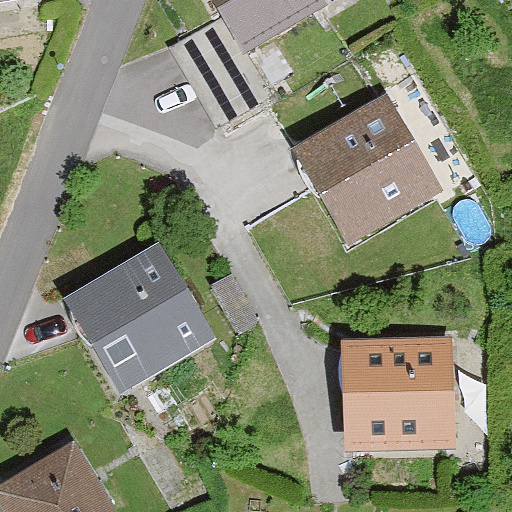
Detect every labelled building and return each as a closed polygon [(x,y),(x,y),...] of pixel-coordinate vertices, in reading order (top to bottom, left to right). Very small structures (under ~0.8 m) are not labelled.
[(324,6),(321,0),(208,0),(220,18),(243,56),(324,6)] [(243,56),(220,18),(169,50),(218,129),(269,98),(243,56)] [(442,194),(385,98),(292,154),(349,249),(442,194)] [(209,343),(153,248),(63,301),(119,396),(209,343)] [(450,341),(345,341),(345,452),(450,451),(450,341)] [(0,507),(3,511),(111,511),(70,447),(0,491),(0,507)]
